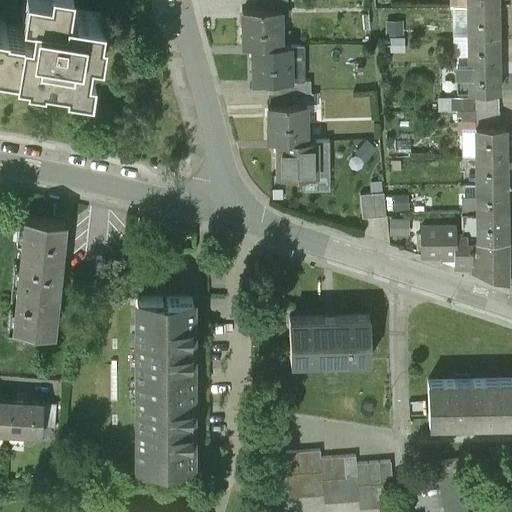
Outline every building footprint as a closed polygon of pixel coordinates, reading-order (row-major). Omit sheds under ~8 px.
[(67,0),(23,0),(22,8),(21,8),(21,9),(23,9),(21,26),(5,23),(6,20),(0,19),(0,60),(15,63),(14,65),(15,66),(16,63),(42,67),(40,75),(41,75),(42,70),(65,74),(64,78),(65,78),(66,74),(84,77),(86,63),(92,64),(92,63),(86,62),(88,52),(86,51),(87,44),(99,46),(99,45),(93,44),(98,11),(101,11),(101,10),(75,6),(74,8),(67,7),(67,0)] [(285,0),(263,0),(264,8),(281,8),(286,8),(285,0)] [(497,5),(468,5),(469,33),(497,33),(497,5)] [(264,8),(242,9),(243,45),(252,45),(281,44),(281,28),(276,29),(276,15),(281,15),(281,8),(264,8)] [(497,33),(469,33),(469,61),(489,61),(498,61),(497,33)] [(403,38),(390,38),(390,52),(403,52),(403,38)] [(281,44),(252,45),(252,80),(270,80),(291,79),(304,78),(304,63),(286,63),(286,49),(290,49),(290,44),(281,44)] [(498,61),(489,61),(469,61),(455,62),(456,90),(473,90),(497,90),(498,90),(498,61)] [(291,79),(270,80),(270,91),(292,91),(311,90),(310,78),(304,78),(291,79)] [(497,90),(473,90),(473,107),(497,107),(497,90)] [(292,91),(270,91),(270,104),(292,103),(292,91)] [(270,104),(267,104),(269,139),(276,139),(307,138),(306,123),(302,123),(302,109),(306,109),(305,102),(292,103),(270,104)] [(497,107),(473,107),(474,126),(498,125),(497,107)] [(498,125),(474,126),(474,154),(505,153),(504,125),(498,125)] [(307,138),(276,139),(278,175),(317,173),(316,158),(312,158),(311,144),(316,144),(316,138),(307,138)] [(366,139),(354,152),(365,162),(376,149),(366,139)] [(505,153),(474,154),(474,182),(505,181),(505,153)] [(271,185),(272,200),(278,200),(278,202),(290,202),(289,186),(308,186),(307,177),(277,177),(277,185),(271,185)] [(505,181),(474,182),(475,210),(506,209),(505,181)] [(385,190),(360,192),(363,215),(387,213),(385,190)] [(391,195),(392,211),(408,210),(407,194),(391,195)] [(475,210),(466,210),(466,232),(467,238),(471,238),(471,270),(509,283),(508,238),(506,238),(506,209),(475,210)] [(64,220),(25,216),(13,328),(53,332),(64,220)] [(408,217),(390,218),(390,235),(409,235),(408,217)] [(456,222),(420,223),(421,254),(442,254),(442,257),(454,258),(454,266),(471,270),(471,238),(467,238),(466,232),(456,232),(456,222)] [(192,296),(136,296),(136,466),(192,467),(192,296)] [(217,298),(213,317),(225,320),(229,300),(217,298)] [(366,314),(290,316),(289,315),(290,360),(291,360),(367,358),(369,358),(367,314),(366,314)] [(511,378),(430,381),(429,380),(428,380),(429,423),(431,423),(464,422),(511,420),(511,378)] [(9,399),(0,397),(0,429),(7,430),(9,399)] [(42,400),(9,399),(7,430),(40,432),(42,432),(44,400),(42,400)] [(284,443),(262,444),(265,489),(288,488),(285,451),(284,443)] [(320,449),(285,451),(288,488),(289,496),(323,494),(320,457),(320,449)] [(354,455),(320,457),(323,494),(324,502),(358,500),(355,463),(354,455)] [(467,511),(459,456),(436,460),(443,511),(467,511)] [(390,461),(355,463),(358,500),(359,508),(393,506),(390,461)]
